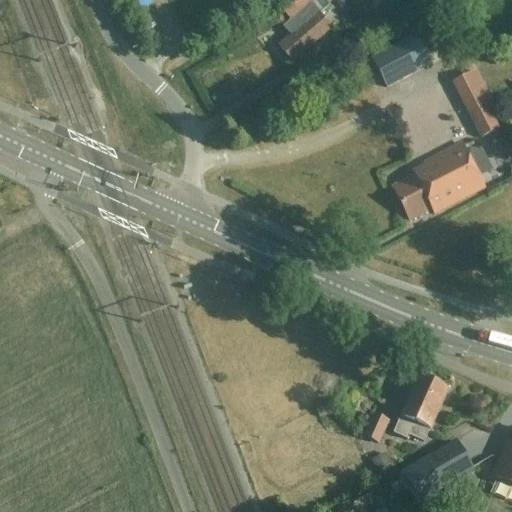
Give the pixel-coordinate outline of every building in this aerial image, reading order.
[(291,36),(278,47),(292,62),(330,29),(304,0),(296,0),(281,14),(288,22),(283,27),(291,36)] [(386,89),(430,65),(415,36),(370,59),(386,89)] [(207,39),(198,43),(202,50),(210,46),(207,39)] [(452,83),(468,115),(487,105),(492,103),(476,71),(452,83)] [(500,132),(487,105),(468,115),(481,142),(500,132)] [(484,190),(478,178),(490,173),(478,150),(466,156),(462,148),(413,174),(415,179),(393,190),(411,223),(433,212),(435,217),(484,190)] [(393,436),(407,442),(409,437),(424,444),(448,390),(419,377),(393,436)] [(320,419),(331,413),(328,406),(316,411),(320,419)] [(380,447),(380,445),(387,430),(390,422),(372,415),(362,440),(380,447)] [(505,452),(493,478),(511,486),(511,450),(510,455),(505,452)] [(371,461),(377,474),(391,467),(385,454),(371,461)] [(453,480),(438,454),(402,474),(418,500),(453,480)]
